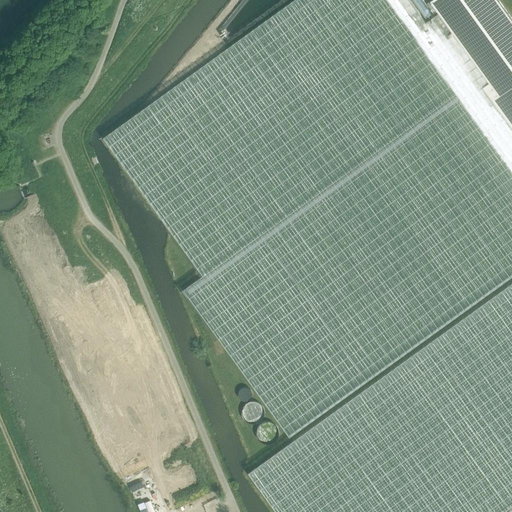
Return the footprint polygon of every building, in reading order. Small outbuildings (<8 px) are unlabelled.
[(511,127),(482,87),(489,82),(438,13),(425,22),(409,0),(293,0),(103,138),(203,276),(183,290),(289,436),(511,275),(511,127)] [(482,87),(511,127),(511,19),(498,0),(430,0),(430,1),(438,13),(489,82),(482,87)] [(511,511),(511,282),(248,473),(276,511),(511,511)] [(267,416),(267,415),(266,412),(265,410),(264,408),(262,407),(260,406),(258,405),(256,405),(253,405),(252,405),(250,406),(248,408),(246,411),(245,415),(245,417),(246,419),(248,423),(250,425),(252,425),(256,426),(258,426),(260,425),(263,423),(265,422),(266,420),(267,416)] [(281,436),(281,435),(281,434),(280,431),(278,428),(275,426),(272,425),(271,425),(266,425),(263,427),(261,429),(260,431),(259,433),(259,435),(260,439),(261,441),(262,443),(263,444),(265,445),(269,446),(273,446),(277,444),(278,442),(280,440),(280,438),(281,436)]
